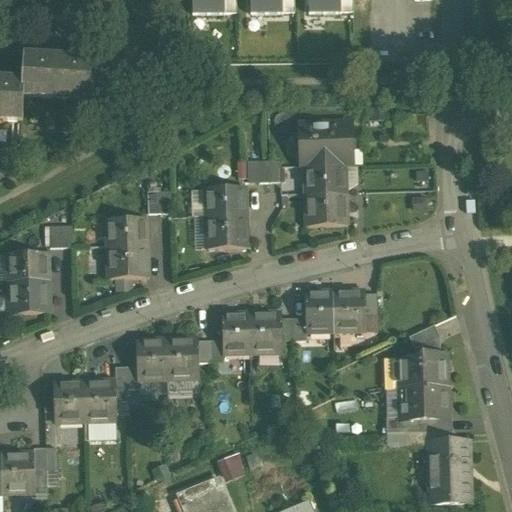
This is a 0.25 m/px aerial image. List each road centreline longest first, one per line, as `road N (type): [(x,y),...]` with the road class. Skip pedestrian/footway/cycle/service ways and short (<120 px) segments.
road 1 (residential): [(461,234),(181,300),(42,349),(0,386)]
road 2 (residential): [(456,0),(461,234)]
road 3 (residential): [(461,234),(511,438)]
